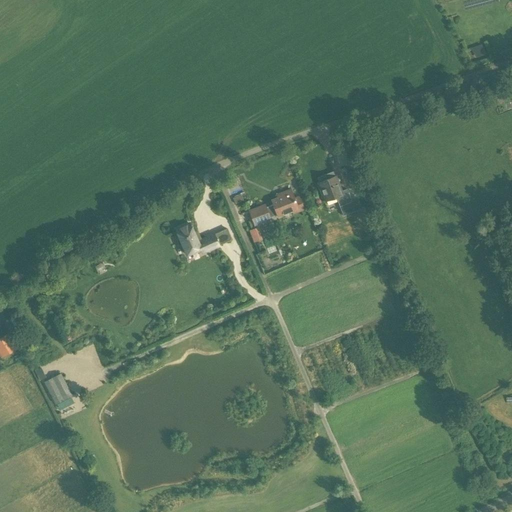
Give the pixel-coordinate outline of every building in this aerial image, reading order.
[(484,53),(481,44),(471,48),(475,56),(484,53)] [(357,200),(352,202),(347,188),(341,191),(336,176),(335,176),(333,171),(318,177),(319,182),(326,201),(336,197),(343,215),(361,209),(357,200)] [(265,204),(249,210),(255,225),(270,219),(268,214),(276,211),(277,216),(292,210),(293,213),(304,209),(303,207),(307,206),(303,196),(299,197),(299,196),(294,198),(291,189),(280,193),(281,194),(280,194),(279,197),(271,200),(273,205),(266,207),(265,204)] [(189,223),(175,230),(187,255),(199,249),(201,254),(218,246),(213,235),(197,242),(189,223)] [(0,353),(2,356),(15,348),(7,334),(0,338),(0,353)] [(16,361),(24,358),(22,353),(14,356),(16,361)] [(55,404),(72,395),(61,373),(43,382),(55,404)]
